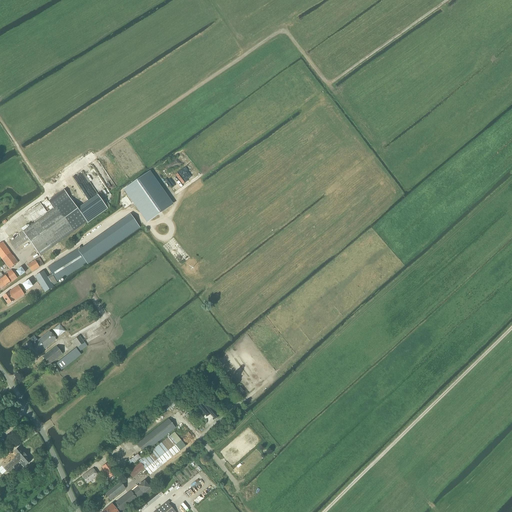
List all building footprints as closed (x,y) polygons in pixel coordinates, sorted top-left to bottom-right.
[(136,182),(124,191),(147,224),(173,205),(151,172),(136,182)] [(19,237),(10,244),(15,250),(28,240),(34,248),(40,256),(87,221),(78,210),(64,190),(48,202),(53,210),(19,236),(19,237)] [(78,210),(88,224),(108,210),(98,196),(78,210)] [(79,249),(48,268),(57,282),(87,263),(88,265),(140,228),(131,215),(80,251),(79,250),(79,249)] [(18,263),(2,243),(0,244),(0,257),(9,269),(18,263)] [(44,265),(40,258),(28,265),(32,272),(44,265)] [(16,272),(20,278),(25,274),(21,268),(16,272)] [(0,288),(1,290),(17,278),(11,270),(3,276),(1,273),(0,274),(0,276),(1,278),(0,278),(0,288)] [(52,284),(44,271),(35,277),(43,290),(43,289),(45,293),(53,287),(51,284),(52,284)] [(22,285),(26,292),(32,287),(28,281),(22,285)] [(24,295),(18,286),(8,292),(9,293),(3,297),(8,304),(14,300),(14,301),(24,295)] [(39,354),(56,340),(50,332),(39,341),(38,340),(37,341),(34,337),(31,339),(31,340),(30,341),(30,342),(24,347),(27,351),(27,352),(27,351),(30,354),(29,354),(30,355),(33,359),(39,355),(39,354)] [(80,337),(75,340),(73,341),(78,348),(85,343),(80,337)] [(63,355),(57,347),(43,357),(49,365),(63,355)] [(76,348),(56,364),(62,371),(81,355),(76,348)] [(176,429),(168,420),(137,445),(144,454),(176,429)] [(31,461),(27,457),(27,456),(24,453),(23,453),(19,448),(14,452),(15,452),(13,453),(14,454),(1,465),(8,473),(17,464),(18,466),(12,471),(15,475),(26,465),(31,461)] [(147,455),(139,461),(141,463),(145,468),(150,476),(158,469),(147,455)] [(117,473),(109,463),(102,468),(110,479),(117,473)] [(145,468),(141,463),(128,473),(132,478),(145,468)] [(98,476),(93,468),(82,477),(87,484),(98,476)] [(145,482),(132,492),(131,491),(112,505),(112,504),(102,511),(121,511),(122,511),(121,511),(126,511),(124,509),(125,509),(126,510),(127,509),(126,508),(137,499),(138,500),(151,490),(145,482)] [(125,489),(120,482),(105,494),(110,500),(125,489)] [(175,511),(167,502),(154,511),(175,511)]
